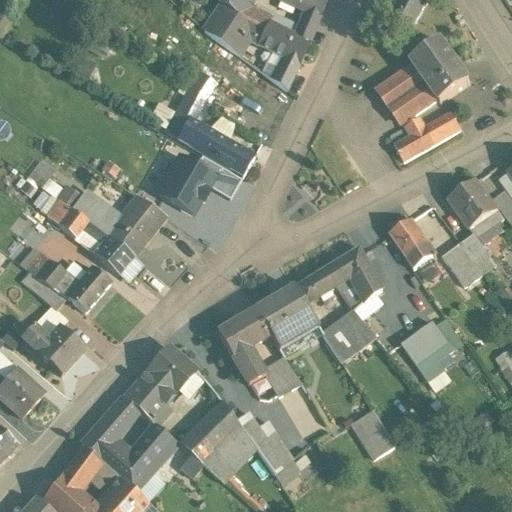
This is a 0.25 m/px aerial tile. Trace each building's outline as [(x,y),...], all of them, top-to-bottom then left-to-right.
[(252,0),(224,0),(222,5),(224,6),(231,12),(244,21),(249,8),(252,0)] [(284,0),(308,12),(321,17),(327,0),(284,0)] [(400,0),(392,16),(391,16),(390,17),(392,19),(392,18),(410,28),(410,29),(412,30),(413,28),(425,5),(426,5),(427,3),(426,3),(426,0),(400,0)] [(224,6),(203,33),(211,39),(214,35),(231,12),(224,6)] [(272,21),(249,8),(244,21),(266,35),(272,21)] [(244,21),(231,12),(214,35),(242,53),(252,41),(261,45),(266,35),(244,21)] [(321,17),(308,12),(301,29),(314,35),(321,17)] [(287,22),(283,30),(297,37),(301,29),(287,22)] [(311,46),(271,25),(266,35),(261,45),(260,47),(284,59),(300,67),(311,46)] [(314,35),(301,29),(297,37),(311,44),(314,35)] [(242,53),(214,35),(211,39),(238,57),(242,53)] [(440,41),(411,62),(413,65),(437,100),(440,104),(469,83),(440,41)] [(300,67),(284,59),(279,70),(294,78),(300,67)] [(413,65),(377,90),(401,125),(437,100),(413,65)] [(294,78),(279,70),(272,83),(287,94),(294,78)] [(208,82),(195,73),(187,85),(191,89),(199,95),(208,82)] [(199,95),(191,89),(182,105),(197,114),(205,100),(199,95)] [(420,119),(404,128),(409,137),(394,145),(404,164),(461,131),(459,129),(455,121),(450,113),(425,128),(420,119)] [(187,122),(176,116),(165,135),(191,151),(202,130),(188,122),(187,122)] [(404,128),(389,136),(394,145),(409,137),(404,128)] [(216,138),(202,130),(191,151),(203,158),(204,159),(216,138)] [(254,160),(216,138),(204,159),(242,181),(254,160)] [(196,170),(214,180),(208,189),(230,202),(242,181),(204,159),(203,158),(196,170)] [(511,158),(503,164),(511,178),(511,158)] [(158,196),(193,216),(200,203),(203,205),(209,195),(206,193),(208,189),(214,180),(196,170),(179,160),(158,196)] [(53,173),(40,164),(28,180),(40,189),(53,173)] [(495,208),(477,183),(446,201),(457,215),(461,213),(470,224),(495,208)] [(511,200),(506,193),(492,202),(496,208),(500,212),(511,204),(511,200)] [(87,196),(73,212),(106,237),(117,224),(108,216),(110,213),(87,196)] [(165,219),(138,200),(136,199),(131,207),(157,228),(165,219)] [(59,202),(47,219),(60,229),(73,212),(57,201),(59,202)] [(131,207),(106,237),(110,240),(133,259),(157,228),(131,207)] [(495,208),(470,224),(477,233),(473,236),(482,249),(505,235),(499,226),(506,221),(500,212),(496,208),(495,208)] [(73,212),(60,229),(75,241),(88,224),(73,212)] [(411,221),(391,234),(415,269),(426,262),(419,252),(428,245),(411,221)] [(106,237),(88,224),(75,241),(95,257),(110,240),(106,237)] [(511,246),(505,235),(482,249),(473,236),(460,245),(463,249),(476,267),(477,267),(511,248),(511,246)] [(133,259),(110,240),(95,257),(94,258),(118,277),(133,259)] [(428,245),(419,252),(426,262),(436,256),(428,245)] [(476,267),(463,249),(456,252),(469,272),(476,267)] [(357,252),(334,266),(344,283),(348,280),(364,304),(380,291),(357,252)] [(40,253),(25,271),(27,272),(36,279),(51,262),(40,253)] [(426,262),(415,269),(424,281),(444,269),(436,256),(426,262)] [(51,262),(36,279),(48,289),(63,272),(51,262)] [(334,266),(294,290),(304,306),(344,283),(334,266)] [(77,284),(65,299),(83,315),(109,285),(91,269),(77,284)] [(36,279),(27,272),(19,283),(28,290),(39,301),(48,309),(52,313),(63,301),(48,289),(36,279)] [(63,272),(48,289),(63,301),(65,299),(77,284),(63,272)] [(293,289),(255,313),(270,338),(278,352),(318,329),(304,306),(294,290),(293,289)] [(48,309),(39,301),(34,306),(42,314),(48,309)] [(255,313),(216,335),(231,361),(250,350),(270,338),(255,313)] [(373,338),(352,313),(340,323),(362,348),(373,338)] [(340,323),(322,337),(340,366),(362,348),(340,323)] [(433,324),(402,347),(417,367),(448,345),(433,324)] [(81,352),(56,329),(44,342),(30,328),(19,340),(34,353),(33,354),(58,377),(81,352)] [(168,349),(123,403),(156,430),(170,414),(164,409),(195,372),(168,349)] [(250,350),(231,361),(248,388),(265,378),(266,378),(262,371),(250,350)] [(511,392),(511,354),(510,351),(494,360),(511,392)] [(300,388),(283,360),(275,364),(292,392),(300,388)] [(275,364),(262,371),(266,378),(265,378),(278,400),(292,392),(275,364)] [(14,372),(3,384),(0,380),(0,402),(20,421),(42,397),(14,372)] [(121,402),(106,419),(123,433),(137,416),(121,402)] [(188,436),(176,448),(178,450),(190,460),(200,469),(214,455),(239,432),(220,406),(188,436)] [(0,417),(0,429),(3,432),(9,425),(0,417)] [(372,417),(352,430),(373,464),(394,451),(372,417)] [(106,419),(80,449),(81,450),(100,468),(146,508),(147,507),(134,495),(177,450),(178,450),(176,448),(167,440),(153,429),(130,457),(113,444),(123,433),(106,419)] [(291,464),(272,436),(265,444),(251,423),(239,432),(273,480),(291,464)] [(179,429),(167,440),(176,448),(188,436),(179,429)] [(0,465),(15,449),(0,434),(0,465)] [(100,468),(81,450),(67,469),(85,485),(100,468)] [(214,455),(200,469),(202,471),(221,486),(233,474),(214,455)] [(200,469),(190,460),(179,472),(192,483),(202,471),(200,469)] [(85,485),(67,469),(59,479),(75,496),(85,485)] [(59,479),(41,504),(49,511),(85,511),(87,510),(88,509),(75,496),(59,479)] [(119,485),(91,511),(141,511),(146,508),(119,485)]
